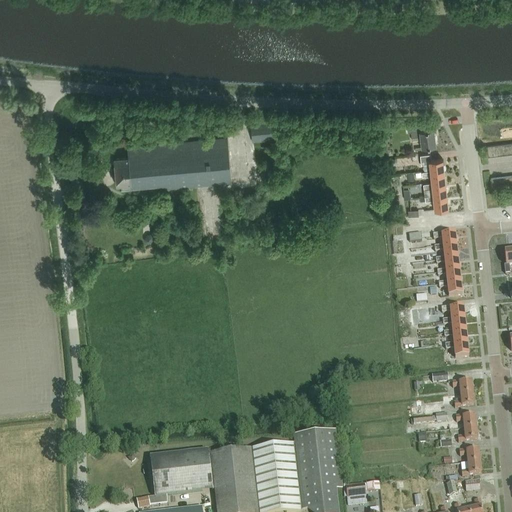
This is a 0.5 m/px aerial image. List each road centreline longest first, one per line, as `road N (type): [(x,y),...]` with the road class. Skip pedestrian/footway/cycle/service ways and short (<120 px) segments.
road 1 (residential): [(83,511),(44,86)]
road 2 (residential): [(44,86),(237,102),(464,103)]
road 3 (residential): [(496,377),(478,232)]
road 4 (residential): [(510,511),(496,377)]
road 5 (residential): [(478,232),(464,103)]
